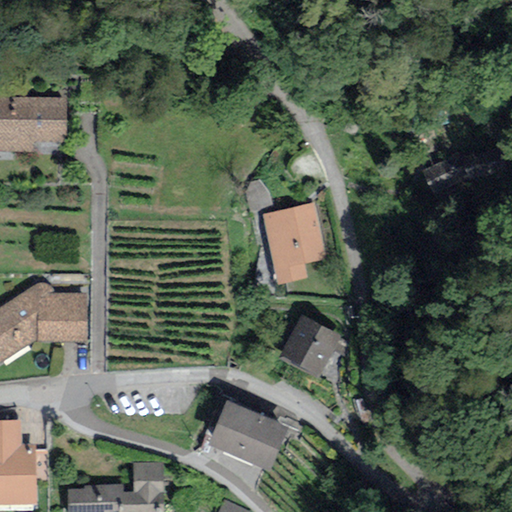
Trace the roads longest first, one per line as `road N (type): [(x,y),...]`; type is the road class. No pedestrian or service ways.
road 1 (unclassified): [(62,389),(199,376),(246,382),(320,427),(366,479),(410,511)]
road 2 (unclassified): [(263,511),(211,470),(85,422),(62,389)]
